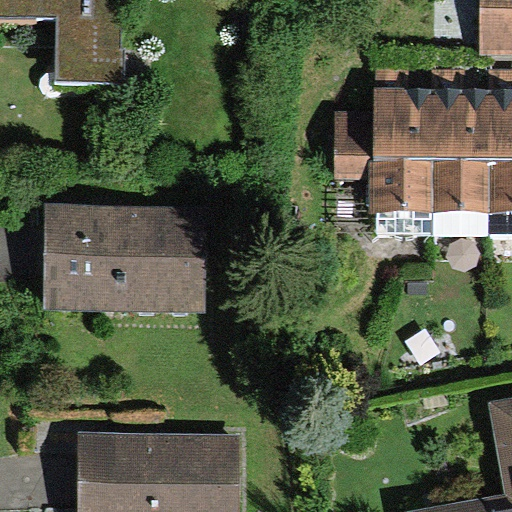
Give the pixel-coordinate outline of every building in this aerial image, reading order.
[(0,0),(0,27),(57,27),(58,92),(123,91),(121,0),(0,0)] [(511,0),(479,0),(480,58),(511,57),(511,0)] [(376,214),(511,214),(511,88),(510,89),(454,89),(396,89),(377,89),(377,110),(339,110),(339,178),(376,178),(376,214)] [(44,313),(203,316),(205,213),(45,211),(44,313)] [(511,511),(511,402),(485,408),(503,502),(446,511),(511,511)] [(81,442),(81,511),(243,511),(242,440),(81,442)]
